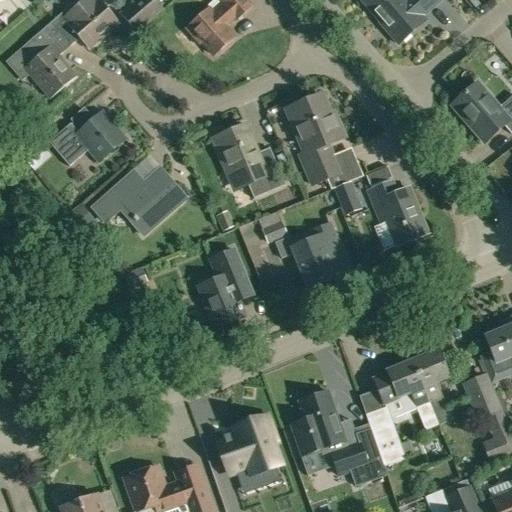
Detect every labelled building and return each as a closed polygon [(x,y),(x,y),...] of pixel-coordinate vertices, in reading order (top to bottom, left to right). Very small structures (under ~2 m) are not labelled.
[(162,9),(154,0),(137,0),(121,15),(137,34),(163,12),(162,9)] [(237,18),(251,6),(245,0),(221,0),(224,3),(213,12),(210,8),(189,27),(214,55),(235,37),(223,24),(234,15),(237,18)] [(424,17),(443,0),(406,0),(405,0),(365,0),(363,2),(387,30),(386,30),(399,45),(427,20),(424,17)] [(491,12),(482,0),(471,0),(470,2),(468,0),(455,0),(465,13),(476,6),(484,17),(491,12)] [(52,22),(72,45),(80,38),(89,48),(119,22),(102,2),(85,17),(73,3),(52,22)] [(49,100),(56,93),(76,76),(59,56),(72,45),(52,22),(6,62),(23,81),(28,76),(49,100)] [(511,96),(499,108),(477,83),(451,105),(485,144),(504,127),(511,135),(511,133),(511,96)] [(321,147),(345,137),(334,112),(330,113),(322,94),(286,110),(305,152),(300,154),(313,185),(339,174),(331,156),(326,158),(321,147)] [(72,123),(49,143),(69,166),(89,150),(99,162),(126,139),(103,112),(94,120),(92,122),(79,132),(72,123)] [(213,139),(226,170),(230,168),(239,188),(247,185),(253,198),(285,185),(270,148),(257,153),(245,125),(213,139)] [(46,152),(33,137),(16,151),(30,166),(46,152)] [(143,235),(184,198),(160,170),(137,191),(127,179),(94,207),(107,221),(120,209),(143,235)] [(372,189),(368,191),(381,222),(387,220),(397,245),(427,233),(409,188),(398,193),(394,180),(372,189)] [(362,210),(351,183),(333,189),(345,217),(362,210)] [(282,222),(281,222),(278,215),(260,223),(262,230),(267,244),(287,236),(282,222)] [(309,290),(337,278),(327,254),(340,249),(330,224),(316,230),(319,238),(292,249),(309,290)] [(208,261),(216,279),(198,287),(215,329),(245,317),(240,303),(253,297),(234,251),(220,257),(208,261)] [(511,316),(509,318),(511,325),(486,337),(492,353),(483,357),(491,378),(496,380),(511,373),(511,316)] [(427,352),(425,351),(411,357),(434,414),(438,427),(451,422),(446,409),(436,383),(448,377),(437,351),(428,354),(427,352)] [(395,366),(396,368),(386,371),(387,374),(373,380),(383,404),(408,394),(413,409),(416,408),(425,432),(438,427),(434,414),(411,357),(396,363),(395,366)] [(508,427),(486,376),(463,386),(478,425),(486,422),(491,434),(508,427)] [(370,427),(354,432),(351,420),(339,424),(328,392),(299,402),(305,420),(291,425),(302,458),(330,448),(332,453),(331,453),(339,476),(348,473),(353,486),(373,479),(368,465),(382,461),(370,427)] [(388,408),(366,415),(370,427),(382,461),(384,467),(406,460),(388,408)] [(252,475),(276,466),(281,465),(273,442),(276,441),(268,418),(260,421),(259,420),(227,431),(228,432),(232,431),(234,438),(230,439),(229,435),(228,436),(229,439),(225,441),(224,437),(223,437),(224,441),(218,443),(230,475),(250,468),(252,475)] [(153,469),(125,479),(136,511),(138,511),(159,505),(161,511),(165,511),(177,508),(178,511),(212,511),(204,488),(196,466),(175,473),(179,484),(176,485),(165,489),(162,480),(157,467),(153,469)] [(478,511),(468,488),(465,480),(442,490),(445,495),(443,496),(450,511),(478,511)] [(511,511),(511,493),(492,502),(496,511),(511,511)] [(102,511),(97,496),(61,508),(61,511),(102,511)]
